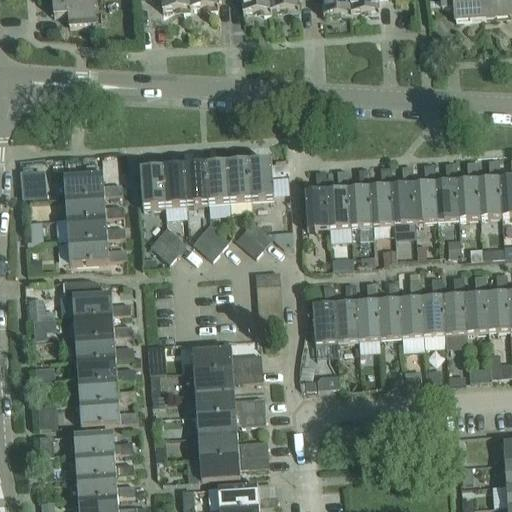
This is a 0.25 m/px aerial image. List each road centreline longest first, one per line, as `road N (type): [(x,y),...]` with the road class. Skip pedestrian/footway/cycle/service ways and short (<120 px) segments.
road 1 (unclassified): [(0,80),(511,106)]
road 2 (residential): [(311,511),(304,413),(511,396)]
